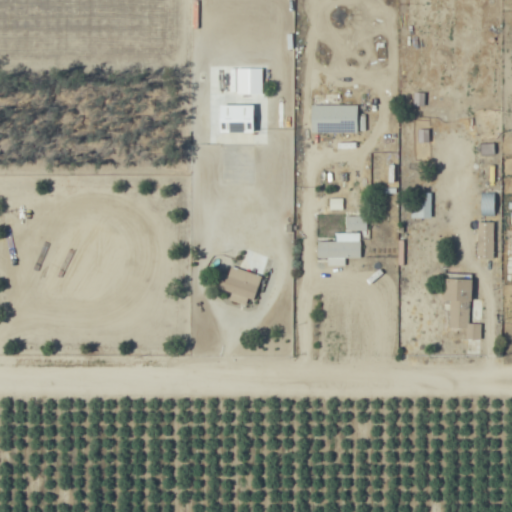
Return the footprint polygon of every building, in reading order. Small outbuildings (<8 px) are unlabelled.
[(235,93),(261,93),(261,67),(235,68),(235,93)] [(224,137),(224,109),(258,108),(258,136),(224,137)] [(315,137),(315,109),(361,108),(362,136),(315,137)] [(427,129),(416,129),(417,142),(428,142),(427,129)] [(493,143),(480,143),(481,154),(493,153),(493,143)] [(409,221),(409,195),(430,194),(430,220),(409,221)] [(480,218),(480,195),(493,195),(494,218),(480,218)] [(332,213),(332,201),(346,201),(346,213),(332,213)] [(349,234),(348,219),(370,218),(370,233),(349,234)] [(493,222),(477,222),(477,258),(492,258),(493,222)] [(337,245),(337,236),(363,236),(364,262),(348,262),(348,269),(330,269),(330,263),(321,263),(320,245),(337,245)] [(231,292),(228,300),(245,304),(247,298),(253,300),(260,275),(230,266),(227,275),(219,273),(215,287),(231,292)] [(441,277),(471,278),(470,302),(482,302),(480,343),(464,343),(465,332),(448,331),(449,305),(441,305),(441,277)]
